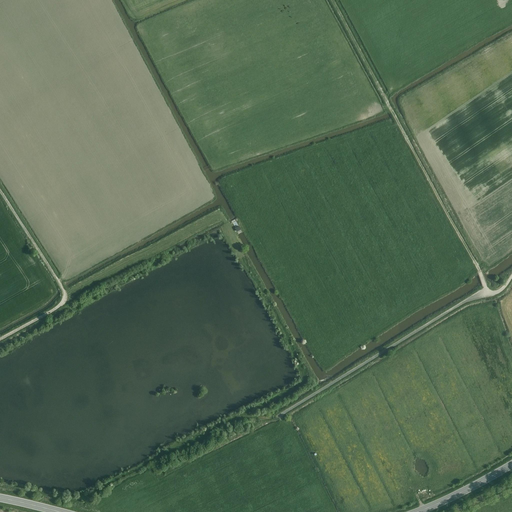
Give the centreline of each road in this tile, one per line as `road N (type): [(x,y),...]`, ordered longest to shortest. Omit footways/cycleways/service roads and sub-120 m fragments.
road 1 (track): [(511,276),(280,414)]
road 2 (track): [(487,294),(387,103)]
road 3 (track): [(0,339),(63,298),(0,193)]
